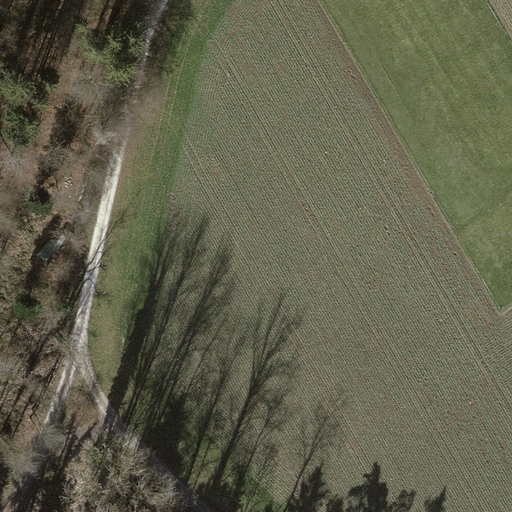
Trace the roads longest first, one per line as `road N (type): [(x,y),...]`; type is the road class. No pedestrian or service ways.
road 1 (track): [(11,511),(71,386),(150,8)]
road 2 (track): [(71,386),(204,511)]
